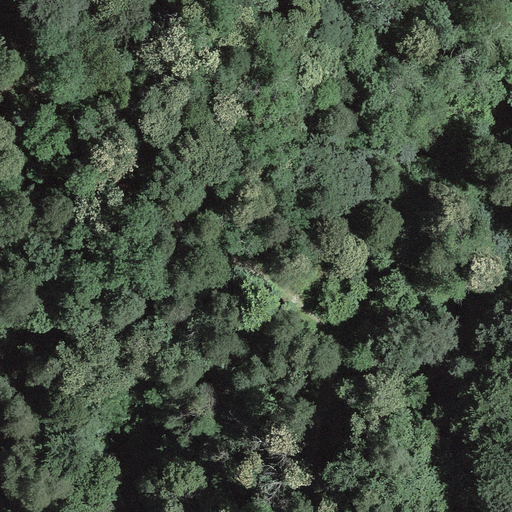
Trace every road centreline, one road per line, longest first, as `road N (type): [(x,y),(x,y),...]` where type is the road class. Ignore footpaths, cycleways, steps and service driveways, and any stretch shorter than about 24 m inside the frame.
road 1 (track): [(329,375),(313,314),(207,246),(64,125),(0,28)]
road 2 (track): [(329,375),(312,437),(325,511)]
